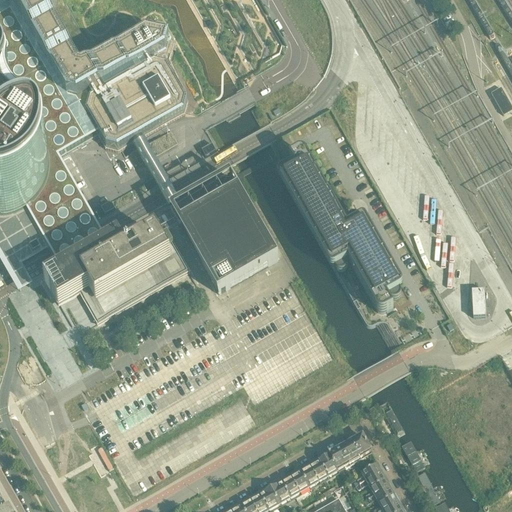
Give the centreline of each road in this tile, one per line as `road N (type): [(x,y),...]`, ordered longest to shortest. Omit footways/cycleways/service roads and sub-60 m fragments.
road 1 (residential): [(415,511),(362,426),(207,511)]
road 2 (residential): [(355,396),(153,511)]
road 3 (unclassified): [(57,511),(2,412),(14,336),(0,307)]
road 4 (unclassified): [(251,95),(300,60),(272,0)]
